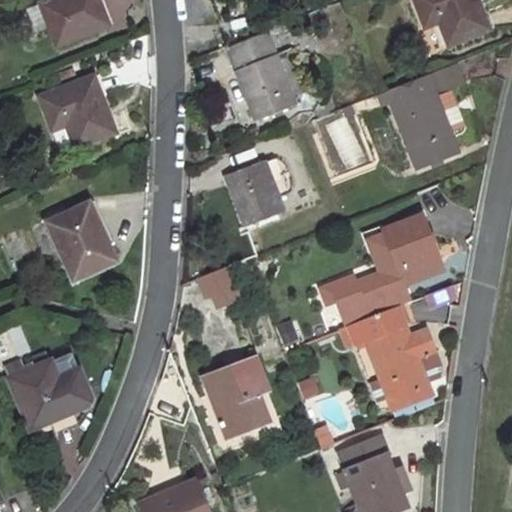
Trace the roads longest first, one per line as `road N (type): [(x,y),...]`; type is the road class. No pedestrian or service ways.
road 1 (residential): [(73,511),(127,413),(156,331),(169,110),(163,0)]
road 2 (residential): [(511,145),(468,376),(456,511)]
